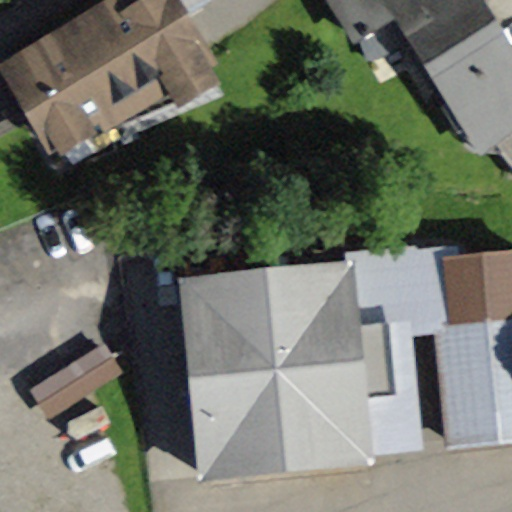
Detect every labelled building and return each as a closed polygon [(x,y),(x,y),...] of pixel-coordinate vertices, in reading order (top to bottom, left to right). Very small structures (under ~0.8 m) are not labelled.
[(163,0),(129,0),(13,69),(62,159),(218,95),(163,0)] [(409,0),(332,0),(355,37),(362,33),(371,61),(410,31),(453,101),(446,115),(478,150),(500,152),(511,168),(511,65),(472,0),(458,0),(454,3),(451,0),(415,0),(411,3),(409,0)] [(463,327),(439,329),(449,441),(511,435),(511,257),(458,262),(463,327)] [(365,461),(346,272),(187,287),(206,476),(365,461)] [(112,361),(104,348),(36,392),(44,404),(112,361)]
